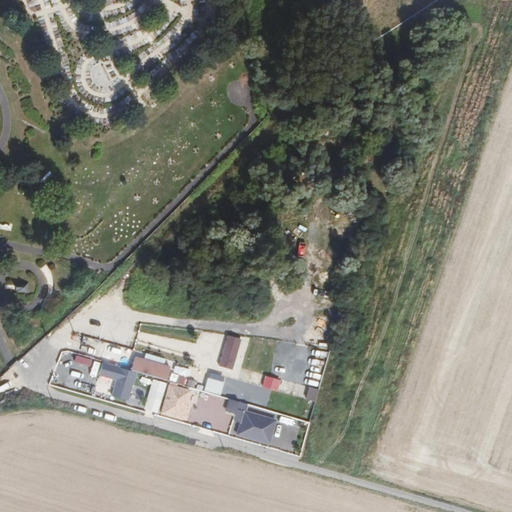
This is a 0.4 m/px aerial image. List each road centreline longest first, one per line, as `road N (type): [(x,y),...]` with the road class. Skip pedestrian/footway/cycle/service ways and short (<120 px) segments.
road 1 (track): [(454,0),(292,113),(157,243),(110,300)]
road 2 (unclassified): [(461,511),(31,385)]
